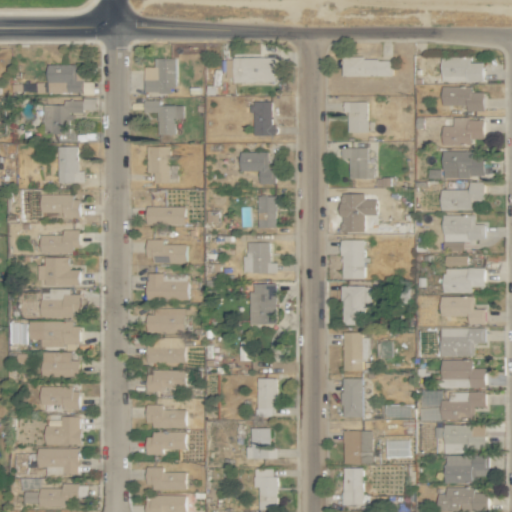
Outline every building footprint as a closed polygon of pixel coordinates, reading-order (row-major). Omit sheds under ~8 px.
[(274,56),(225,57),(225,76),(232,76),(232,81),(275,81),(274,56)] [(483,81),(483,61),(471,61),(471,56),(442,56),(442,81),(483,81)] [(391,76),(392,58),(341,57),(341,75),(391,76)] [(144,66),(144,92),(174,92),(173,58),(153,58),(154,66),(144,66)] [(73,64),(46,64),(46,86),(36,86),(36,91),(81,92),(81,80),(73,80),(73,64)] [(459,105),(459,111),(483,110),(483,91),(471,91),(471,85),(441,86),(441,105),(459,105)] [(42,104),(42,133),(70,132),(69,113),(82,112),(81,100),(62,100),(62,104),(42,104)] [(159,105),(159,100),(144,100),(144,122),(155,122),(155,134),(175,134),(175,118),(182,118),(182,104),(159,105)] [(271,101),(252,101),(252,134),(275,134),(275,124),(271,124),(271,101)] [(346,132),(367,131),(367,101),(345,101),(346,132)] [(483,118),(452,118),(452,126),(441,125),(441,144),(471,145),(471,138),(483,138),(483,118)] [(153,182),(177,182),(177,164),(169,165),(169,145),(146,146),(146,172),(153,172),(153,182)] [(76,146),(57,146),(57,182),(84,182),(83,170),(77,170),(76,146)] [(373,177),(373,164),(367,164),(367,147),(340,147),(341,157),(348,157),(348,178),(373,177)] [(472,150),(442,150),(442,177),(483,176),(483,157),(472,157),(472,150)] [(268,151),(239,152),(240,171),(259,170),(259,183),(275,183),(274,166),(268,166),(268,151)] [(484,181),(468,181),(468,189),(440,188),(439,209),(471,209),(471,200),(483,200),(484,181)] [(39,195),(39,189),(20,189),(20,219),(43,219),(43,212),(63,212),(63,216),(79,216),(79,195),(39,195)] [(376,199),(363,199),(363,193),(342,193),(341,231),(362,232),(363,215),(375,215),(376,199)] [(257,227),(275,227),(275,195),(257,195),(257,227)] [(145,223),(184,224),(184,206),(146,205),(145,223)] [(206,221),(217,221),(217,210),(206,210),(206,221)] [(78,229),(62,229),(62,234),(39,234),(40,252),(79,251),(78,229)] [(162,243),(163,239),(146,238),(145,261),(185,262),(186,244),(162,243)] [(365,239),(341,239),(341,278),(364,278),(364,261),(365,261),(365,239)] [(270,242),(247,241),(246,255),(242,255),(242,272),(276,272),(276,262),(269,262),(270,242)] [(467,255),(447,255),(447,266),(467,265),(467,255)] [(68,257),(44,256),(43,284),(78,285),(79,269),(68,269),(68,257)] [(443,292),(472,292),(472,286),(484,286),(484,268),(443,268),(443,292)] [(187,273),(146,273),(146,299),(187,299),(187,273)] [(249,323),(275,324),(276,283),(255,282),(255,292),(249,292),(249,323)] [(364,303),(371,303),(371,285),(342,285),(342,325),(365,324),(364,303)] [(69,288),(48,288),(48,299),(39,298),(39,315),(78,316),(79,294),(69,294),(69,288)] [(473,296),(440,296),(440,315),(464,316),(464,323),(485,323),(485,309),(473,308),(473,296)] [(183,332),(184,308),(152,307),(151,331),(183,332)] [(77,321),(28,322),(28,339),(40,339),(40,347),(65,346),(65,350),(78,350),(77,321)] [(485,327),(440,327),(440,355),(473,355),(473,343),(485,343),(485,327)] [(369,361),(370,337),(362,337),(362,332),(343,331),(342,370),(362,371),(362,361),(369,361)] [(183,362),(184,337),(153,337),(153,346),(147,346),(147,362),(183,362)] [(78,360),(70,360),(70,351),(40,351),(41,376),(78,375),(78,360)] [(485,387),(485,368),(472,368),(472,359),(441,359),(441,386),(485,387)] [(185,370),(147,369),(147,389),(185,390),(185,370)] [(276,377),(257,378),(257,408),(277,408),(276,377)] [(362,377),(342,378),(343,417),(363,417),(362,377)] [(39,386),(39,403),(62,404),(62,409),(79,409),(79,387),(39,386)] [(485,391),(448,391),(449,399),(441,399),(441,419),(474,418),(473,406),(485,406),(485,391)] [(186,425),(185,409),(163,409),(163,403),(146,404),(146,426),(186,425)] [(44,444),(80,444),(79,415),(60,415),(60,425),(43,425),(44,444)] [(246,458),(277,457),(277,447),(271,447),(270,427),(250,427),(251,446),(246,446),(246,458)] [(344,463),(372,462),(372,430),(343,431),(344,463)] [(146,433),(146,454),(163,453),(162,449),(185,448),(185,431),(146,433)] [(78,447),(36,448),(37,466),(47,466),(47,473),(55,472),(55,465),(62,465),(63,474),(78,474),(78,447)] [(488,455),(445,454),(444,482),(474,483),(474,475),(488,475),(488,455)] [(185,488),(185,471),(162,471),(162,466),(146,466),(146,488),(185,488)] [(362,504),(363,467),(343,467),(343,504),(362,504)] [(259,509),(276,509),(276,468),(253,468),(253,487),(258,487),(259,509)] [(488,492),(474,492),(474,486),(446,486),(446,493),(438,493),(438,510),(460,509),(460,510),(488,509),(488,492)] [(185,511),(185,495),(147,494),(146,511),(162,511),(185,511)]
